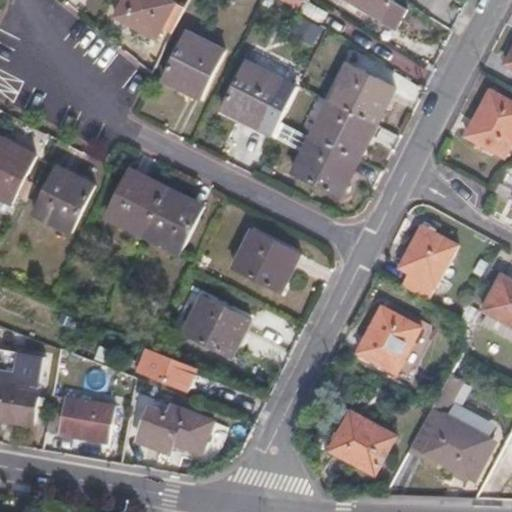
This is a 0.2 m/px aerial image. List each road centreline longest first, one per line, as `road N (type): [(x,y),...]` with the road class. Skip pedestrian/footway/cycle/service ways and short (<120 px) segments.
road 1 (residential): [(367,252),(99,109),(22,0)]
road 2 (residential): [(267,511),(270,449),(367,252)]
road 3 (tertiary): [(236,511),(0,468)]
road 4 (residential): [(408,173),(497,0)]
road 5 (residential): [(511,238),(408,173)]
